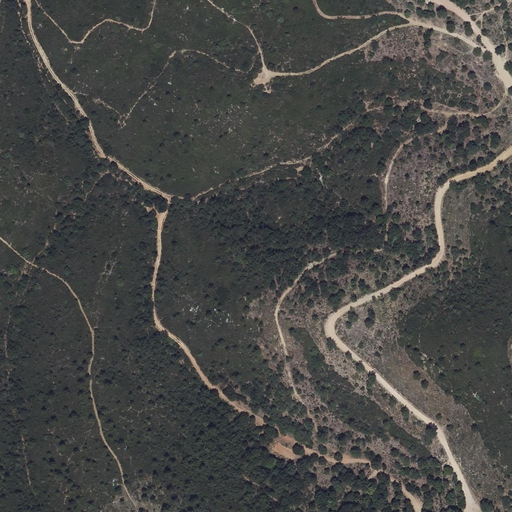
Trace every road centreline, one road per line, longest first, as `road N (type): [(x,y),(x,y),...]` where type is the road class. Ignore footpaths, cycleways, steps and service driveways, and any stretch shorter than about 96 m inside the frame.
road 1 (track): [(467,511),(433,425),(397,401),(329,327),(333,315),(440,256),(436,198),(448,181),(511,149)]
road 2 (track): [(171,195),(153,290),(163,329),(231,402),(324,457),(366,462),(403,487),(417,511)]
